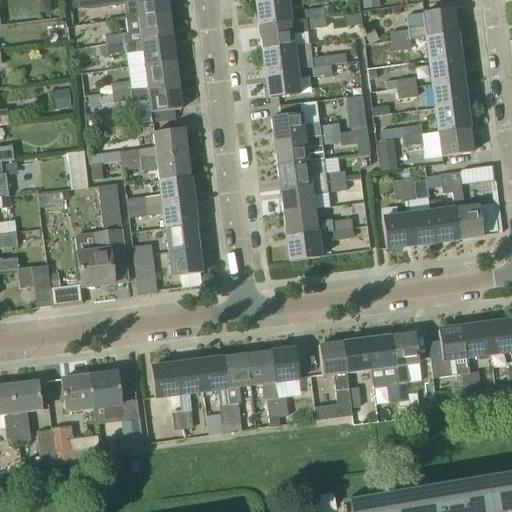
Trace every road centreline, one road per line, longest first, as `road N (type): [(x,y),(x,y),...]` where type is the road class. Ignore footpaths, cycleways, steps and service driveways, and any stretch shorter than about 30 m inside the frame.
road 1 (residential): [(234,314),(196,0)]
road 2 (residential): [(234,314),(511,279)]
road 3 (residential): [(0,342),(234,314)]
road 4 (residential): [(511,217),(485,0)]
